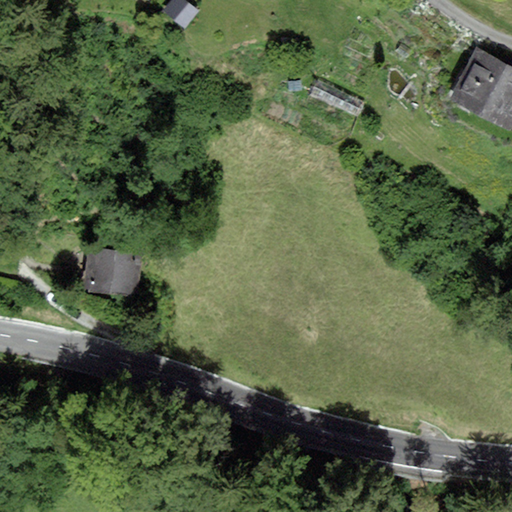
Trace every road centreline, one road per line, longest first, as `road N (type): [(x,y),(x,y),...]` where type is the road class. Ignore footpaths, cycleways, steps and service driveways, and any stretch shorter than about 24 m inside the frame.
road 1 (secondary): [(511,462),(319,430),(127,362),(0,334)]
road 2 (track): [(33,280),(145,348),(142,367)]
